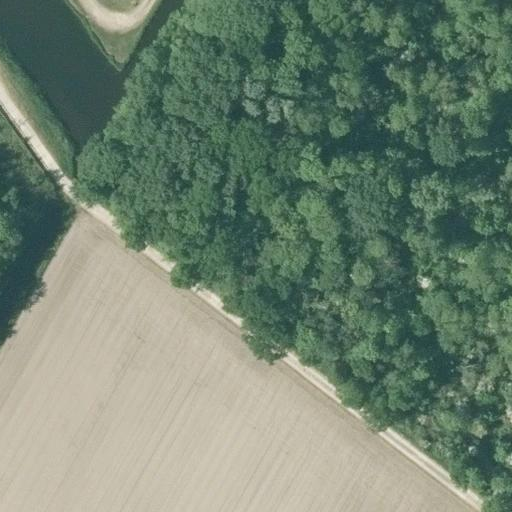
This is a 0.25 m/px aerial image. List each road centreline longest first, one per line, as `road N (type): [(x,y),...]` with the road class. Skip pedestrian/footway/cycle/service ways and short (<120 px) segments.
road 1 (track): [(0,97),(81,200),(369,420)]
road 2 (track): [(369,420),(486,511)]
